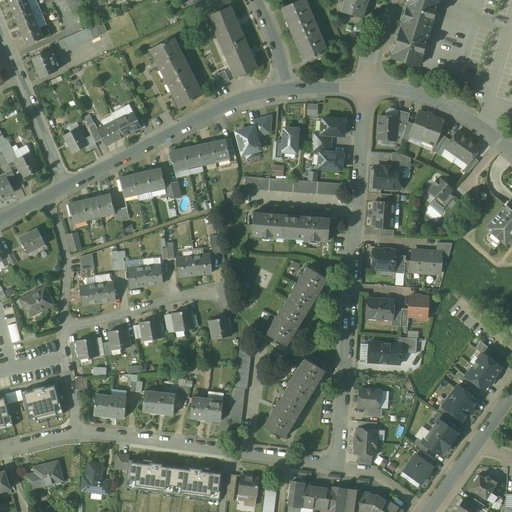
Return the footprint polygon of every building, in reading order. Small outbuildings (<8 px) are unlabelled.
[(20,0),(9,5),(13,15),(30,8),(26,0),(20,0)] [(83,12),(77,0),(65,0),(73,16),(83,12)] [(293,35),(318,25),(315,18),(312,19),(304,0),(301,0),(282,8),(293,35)] [(344,0),(341,12),(363,19),(368,0),(344,0)] [(409,0),(400,29),(427,37),(436,7),(412,0),(409,0)] [(222,47),(243,38),(230,7),(208,16),(222,47)] [(13,15),(17,25),(34,19),(30,8),(13,15)] [(17,25),(22,36),(38,29),(34,19),(17,25)] [(318,25),(293,35),(304,61),(326,52),(318,32),(321,31),(318,25)] [(88,28),(77,33),(81,44),(93,39),(88,28)] [(22,36),(26,46),(36,42),(43,39),(38,29),(22,36)] [(427,37),(400,29),(391,58),(418,66),(427,37)] [(235,79),(256,69),(243,38),(222,47),(235,79)] [(166,79),(189,67),(174,39),(164,44),(164,43),(151,49),(166,79)] [(49,52),(32,59),(40,78),(57,71),(55,68),(58,67),(53,55),(51,56),(49,52)] [(189,67),(166,79),(180,109),(193,102),(193,101),(203,96),(189,67)] [(224,71),(213,76),(218,87),(230,81),(224,71)] [(305,103),(305,115),(316,115),(316,103),(305,103)] [(410,114),(398,110),(397,117),(398,117),(397,123),(407,125),(407,122),(410,114)] [(0,119),(10,116),(9,113),(3,115),(2,111),(0,111),(0,119)] [(414,124),(410,135),(410,136),(422,140),(432,116),(431,114),(427,113),(425,114),(419,112),(414,124)] [(132,113),(125,117),(125,116),(115,121),(122,137),(128,134),(129,137),(134,134),(133,132),(140,128),(132,113)] [(397,117),(379,116),(377,140),(396,141),(397,123),(398,117),(397,117)] [(444,121),(432,116),(422,140),(434,145),(439,134),(444,121)] [(270,117),(251,122),(253,128),(254,128),(256,136),(269,133),(270,117)] [(344,120),(322,119),(321,134),(331,135),(343,136),(344,120)] [(115,121),(103,127),(104,129),(97,132),(100,139),(104,147),(122,137),(115,121)] [(414,124),(407,122),(407,125),(403,139),(408,141),(410,136),(410,135),(414,124)] [(94,125),(87,127),(95,142),(100,139),(97,132),(94,125)] [(253,128),(236,132),(242,155),(246,154),(247,157),(257,154),(256,151),(260,150),(256,136),(254,128),(253,128)] [(78,129),(63,136),(72,154),(86,146),(82,140),(84,139),(78,129)] [(298,130),(284,129),(283,142),(283,152),(296,153),(298,130)] [(458,131),(446,148),(457,156),(469,139),(458,131)] [(331,135),(321,134),(314,133),(313,143),(331,144),(331,135)] [(445,137),(439,134),(434,145),(431,151),(436,153),(445,138),(445,137)] [(436,153),(441,156),(442,155),(446,148),(450,141),(445,138),(436,153)] [(480,147),(469,139),(457,156),(468,164),(469,164),(473,157),(480,147)] [(14,153),(8,140),(0,144),(0,146),(3,153),(9,163),(16,161),(18,160),(14,153)] [(225,140),(217,142),(211,143),(215,161),(229,157),(225,140)] [(283,142),(275,141),(273,159),(283,160),(283,152),(283,142)] [(211,143),(203,145),(197,146),(202,164),(215,161),(211,143)] [(331,144),(313,143),(312,152),(319,153),(320,152),(330,153),(331,144)] [(39,171),(28,146),(14,153),(18,160),(16,161),(21,172),(23,171),(26,177),(39,171)] [(197,147),(190,148),(189,148),(184,150),(188,167),(202,164),(197,146),(197,147)] [(457,156),(446,148),(442,155),(452,163),(457,156)] [(184,150),(176,151),(170,153),(172,164),(173,164),(174,171),(188,167),(184,150)] [(330,153),(320,152),(319,153),(318,168),(341,170),(342,154),(330,153)] [(9,163),(3,153),(0,154),(0,164),(5,174),(0,175),(0,180),(6,178),(6,177),(7,178),(14,174),(9,163)] [(399,153),(392,153),(391,168),(401,168),(401,169),(410,169),(411,158),(399,153)] [(473,157),(469,164),(468,164),(463,171),(467,174),(478,161),(473,157)] [(282,167),(273,166),(272,175),(282,176),(282,167)] [(391,168),(375,166),(374,187),(400,189),(401,169),(401,168),(391,168)] [(161,169),(153,171),(147,172),(151,190),(165,186),(161,169)] [(307,179),(317,179),(317,171),(307,171),(307,179)] [(147,172),(139,174),(133,175),(137,193),(151,190),(147,172)] [(133,175),(125,177),(119,178),(122,189),(124,196),(137,193),(133,175)] [(0,199),(14,193),(7,178),(6,177),(6,178),(0,180),(0,199)] [(342,184),(245,177),(244,189),(341,196),(342,184)] [(180,178),(167,181),(170,194),(182,192),(180,178)] [(454,190),(440,178),(438,180),(437,179),(433,184),(434,185),(428,192),(436,199),(437,197),(442,201),(443,202),(451,193),(454,190)] [(451,193),(443,202),(442,201),(438,206),(443,210),(449,204),(455,197),(451,193)] [(399,195),(380,194),(380,202),(394,203),(398,203),(399,195)] [(110,195),(96,198),(101,216),(114,213),(114,212),(114,210),(110,195)] [(511,197),(500,211),(511,222),(511,197)] [(96,198),(83,201),(87,219),(101,216),(96,198)] [(82,202),(75,203),(69,204),(72,217),(73,222),(87,219),(83,201),(82,201),(82,202)] [(380,202),(374,201),(373,214),(394,216),(394,203),(380,202)] [(126,208),(120,209),(122,221),(128,219),(126,208)] [(120,209),(114,210),(114,212),(114,213),(116,222),(122,221),(120,209)] [(511,237),(511,222),(500,211),(485,228),(490,232),(483,240),(494,249),(500,241),(505,246),(511,237)] [(290,236),(291,215),(253,212),(251,236),(262,237),(262,234),(270,234),(270,239),(276,240),(276,235),(290,236)] [(394,216),(373,214),(372,227),(393,229),(394,216)] [(291,215),(290,236),(303,237),(303,242),(309,242),(309,237),(318,238),(317,241),(328,242),(329,218),(291,215)] [(38,229),(20,238),(28,253),(45,244),(38,229)] [(80,250),(76,233),(68,235),(72,252),(80,250)] [(221,252),(217,235),(209,236),(213,254),(221,252)] [(452,243),(437,243),(436,253),(442,254),(441,258),(448,258),(452,244),(452,243)] [(395,251),(374,250),(372,269),(393,271),(394,255),(395,251)] [(426,252),(412,251),(411,261),(410,271),(411,271),(425,272),(426,252)] [(436,253),(426,252),(425,272),(440,273),(441,265),(443,264),(443,260),(441,258),(442,254),(436,253)] [(12,253),(7,256),(11,266),(17,263),(12,253)] [(92,253),(80,257),(81,271),(94,269),(92,253)] [(210,255),(193,257),(195,275),(212,273),(210,255)] [(405,256),(394,255),(393,271),(393,273),(404,274),(405,260),(405,256)] [(193,257),(177,258),(178,277),(195,275),(193,257)] [(161,265),(144,267),(146,286),(163,284),(161,265)] [(144,267),(127,269),(129,287),(146,286),(144,267)] [(306,267),(286,301),(306,313),(326,280),(306,267)] [(113,282),(96,285),(99,303),(115,301),(113,282)] [(96,285),(80,287),(82,306),(99,303),(96,285)] [(45,287),(37,291),(37,290),(31,294),(20,300),(29,318),(54,305),(50,298),(51,298),(49,294),(49,295),(45,287)] [(428,298),(409,296),(407,317),(416,317),(418,319),(424,320),(427,318),(428,298)] [(393,301),(368,299),(366,318),(392,319),(393,301)] [(306,313),(286,301),(265,334),(286,346),(306,313)] [(182,313),(182,312),(172,314),(175,330),(183,328),(183,331),(194,329),(191,312),(182,313)] [(220,320),(210,321),(213,336),(221,335),(221,338),(231,336),(228,319),(220,321),(220,320)] [(158,321),(150,323),(150,321),(140,323),(143,339),(151,337),(152,340),(161,338),(158,321)] [(8,326),(12,343),(21,341),(17,324),(8,326)] [(118,331),(108,332),(110,342),(111,348),(119,347),(120,350),(130,348),(127,330),(119,332),(118,331)] [(34,331),(23,334),(25,340),(36,337),(34,331)] [(86,340),(76,342),(79,357),(88,355),(88,359),(98,357),(95,339),(87,341),(86,340)] [(110,342),(102,343),(105,357),(113,355),(111,348),(110,342)] [(401,345),(369,342),(367,362),(400,364),(401,345)] [(252,347),(240,346),(235,388),(245,389),(247,389),(252,347)] [(500,369),(486,357),(481,353),(465,376),(484,391),(500,369)] [(304,359),(284,393),(304,405),(325,371),(304,359)] [(91,375),(104,375),(105,367),(91,366),(91,375)] [(86,378),(75,379),(76,390),(87,389),(86,378)] [(0,397),(0,430),(13,427),(8,405),(23,401),(29,423),(64,414),(56,383),(21,392),(21,390),(5,394),(6,396),(0,397)] [(466,392),(457,386),(443,406),(442,407),(453,415),(461,421),(467,414),(469,416),(474,410),(471,408),(477,400),(466,392)] [(480,395),(469,387),(466,392),(477,400),(480,395)] [(235,388),(233,388),(229,424),(241,426),(245,389),(235,388)] [(382,391),(359,389),(358,407),(365,408),(378,409),(378,408),(378,401),(381,402),(382,391)] [(160,393),(145,391),(143,412),(157,414),(160,393)] [(175,395),(160,393),(157,414),(173,416),(175,395)] [(304,405),(284,393),(263,427),(284,439),(304,405)] [(111,397),(96,395),(93,416),(94,416),(102,417),(102,419),(103,419),(103,417),(109,418),(111,397)] [(126,399),(111,397),(109,418),(115,419),(115,420),(116,421),(116,418),(123,419),(123,420),(124,420),(126,399)] [(207,399),(193,397),(190,419),(205,420),(207,399)] [(223,401),(207,399),(205,420),(220,422),(223,401)] [(453,415),(442,407),(443,406),(441,405),(437,411),(449,420),(453,415)] [(378,409),(365,408),(364,416),(381,417),(382,409),(378,408),(378,409)] [(449,420),(437,411),(433,417),(438,420),(438,419),(446,425),(449,420)] [(422,442),(429,448),(441,456),(442,454),(443,454),(456,435),(457,433),(446,425),(438,419),(438,420),(429,432),(422,442)] [(376,423),(358,421),(358,428),(376,430),(376,423)] [(417,439),(422,442),(429,432),(422,427),(415,437),(417,439)] [(358,428),(356,428),(355,441),(376,443),(377,430),(376,430),(358,428)] [(422,442),(417,439),(414,444),(421,449),(426,453),(429,448),(422,442)] [(376,443),(355,441),(354,454),(357,455),(371,455),(376,456),(376,443)] [(144,450),(131,448),(128,465),(135,466),(133,470),(132,476),(134,476),(141,477),(144,450)] [(426,453),(421,449),(417,456),(430,466),(435,459),(426,453)] [(158,452),(144,450),(141,477),(145,478),(149,478),(149,472),(148,467),(156,468),(158,452)] [(172,454),(158,452),(156,468),(163,469),(160,474),(160,480),(167,481),(169,481),(172,454)] [(186,455),(172,454),(169,481),(176,482),(177,476),(176,471),(184,472),(186,455)] [(199,457),(186,455),(184,472),(192,473),(188,478),(188,483),(195,484),(199,457)] [(371,455),(357,455),(357,464),(371,466),(371,455)] [(415,455),(404,470),(422,483),(433,468),(430,466),(417,456),(415,455)] [(213,459),(199,457),(195,484),(203,485),(204,480),(202,475),(211,476),(213,459)] [(225,460),(213,459),(211,476),(219,477),(216,481),(215,487),(222,488),(225,460)] [(50,466),(35,470),(36,475),(34,475),(37,488),(40,487),(40,486),(51,483),(52,485),(62,482),(58,463),(50,465),(50,466)] [(103,465),(89,463),(87,478),(84,477),(82,491),(93,493),(93,490),(102,492),(102,494),(110,495),(111,481),(101,480),(103,465)] [(5,471),(0,472),(0,492),(11,489),(5,471)] [(236,475),(229,474),(227,488),(226,501),(233,501),(236,475)] [(34,475),(26,477),(30,490),(37,488),(34,475)] [(141,477),(134,476),(133,485),(128,484),(127,491),(134,492),(133,499),(142,500),(145,478),(141,477)] [(259,478),(241,476),(238,497),(246,498),(245,504),(255,506),(256,495),(259,478)] [(490,480),(484,476),(483,478),(479,476),(478,477),(477,476),(473,480),(475,482),(470,489),(493,504),(497,497),(490,493),(497,483),(491,479),(490,480)] [(273,511),(278,481),(267,479),(262,511),(273,511)] [(169,481),(167,481),(165,498),(172,499),(174,484),(176,484),(176,482),(169,481)] [(304,483),(291,481),(288,506),(301,508),(301,507),(300,507),(303,484),(304,484),(304,483)] [(304,484),(303,484),(300,507),(301,507),(315,509),(317,496),(311,495),(312,493),(309,492),(310,485),(304,484)] [(325,494),(322,494),(322,496),(317,496),(315,509),(329,511),(333,487),(332,487),(332,488),(326,487),(325,494)] [(341,496),(339,495),(340,488),(333,487),(329,511),(332,511),(344,511),(346,499),(341,498),(341,496)] [(354,497),(351,497),(351,499),(346,499),(344,511),(358,511),(362,491),(355,490),(354,497)] [(370,493),(362,492),(362,491),(358,511),(370,511),(374,504),(369,502),(370,501),(367,500),(370,493)] [(497,497),(493,504),(491,506),(497,510),(503,501),(497,497)] [(180,499),(173,499),(172,511),(179,511),(180,499)] [(382,506),(379,505),(379,506),(374,504),(370,511),(385,511),(392,503),(391,503),(384,499),(382,506)] [(470,504),(463,499),(462,501),(461,500),(458,505),(459,505),(455,511),(454,511),(481,511),(470,504)] [(484,506),(474,499),(470,504),(481,511),(484,506)] [(392,503),(385,511),(401,511),(403,511),(392,503)]
